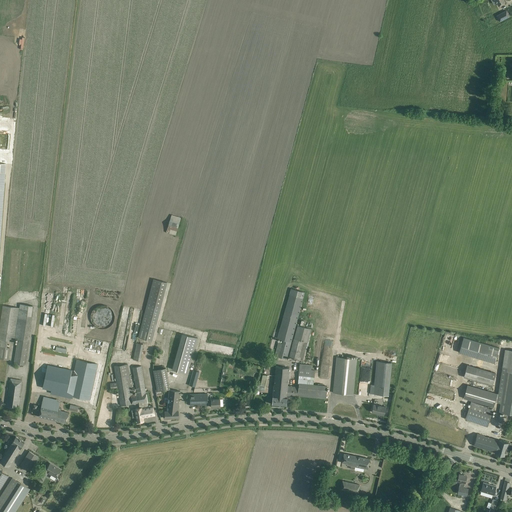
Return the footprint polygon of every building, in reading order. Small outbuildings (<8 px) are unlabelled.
[(500,21),(509,16),(506,11),(497,16),(500,21)] [(166,232),(176,235),(181,218),(172,215),(166,232)] [(291,289),(289,295),(285,311),(277,339),(283,340),(282,343),(278,342),(276,349),(275,356),(286,359),(304,292),(291,289)] [(152,341),(161,306),(147,303),(138,337),(152,341)] [(10,348),(6,347),(7,341),(14,342),(14,338),(19,339),(15,364),(24,365),(28,340),(32,306),(20,304),(19,308),(3,306),(0,325),(0,358),(9,360),(10,348)] [(294,339),(289,357),(303,360),(311,329),(298,325),(294,339)] [(182,334),(172,370),(187,374),(197,338),(182,334)] [(499,348),(463,338),(459,352),(495,363),(499,348)] [(511,417),(511,418),(511,417),(511,350),(505,349),(498,394),(467,385),(463,398),(494,407),(495,403),(500,403),(499,413),(511,414),(511,417)] [(357,359),(336,357),(333,393),(353,395),(357,359)] [(89,400),(97,364),(77,359),(69,396),(89,400)] [(196,360),(189,385),(195,387),(199,372),(196,371),(199,361),(196,360)] [(373,394),(388,395),(391,363),(376,361),(374,385),(370,385),(369,393),(373,394)] [(111,390),(118,389),(121,406),(139,403),(140,408),(135,409),(137,417),(138,422),(144,421),(143,419),(155,417),(153,406),(147,408),(147,406),(146,407),(144,399),(147,399),(146,392),(141,366),(132,367),(137,394),(133,394),(128,364),(114,366),(117,382),(110,383),(111,390)] [(297,398),(297,396),(326,398),(327,386),(313,385),(315,370),(311,370),(312,365),(300,364),(298,384),(299,384),(298,387),(287,386),(289,368),(276,367),(273,395),(272,404),(286,405),(287,397),(297,398)] [(48,365),(43,388),(67,394),(72,370),(48,365)] [(464,377),(476,380),(492,385),(495,373),(467,365),(464,377)] [(166,368),(154,370),(157,391),(158,391),(170,389),(166,368)] [(19,404),(20,397),(19,397),(21,380),(11,379),(7,402),(6,407),(18,409),(19,404)] [(165,411),(165,414),(165,419),(179,418),(178,411),(179,406),(181,391),(169,389),(166,411),(165,411)] [(220,407),(220,402),(220,399),(211,400),(208,400),(207,393),(189,395),(190,406),(208,405),(211,405),(211,407),(220,407)] [(66,423),(67,418),(69,413),(58,410),(59,402),(43,398),(41,406),(39,417),(66,423)] [(488,426),(490,420),(493,410),(487,408),(487,407),(471,402),(469,408),(465,419),(488,426)] [(371,412),(377,413),(377,414),(383,416),(385,407),(373,404),(371,412)] [(477,434),(474,446),(495,452),(495,453),(504,456),(508,443),(499,440),(477,434)] [(9,467),(22,446),(24,442),(16,437),(0,462),(9,467)] [(21,465),(30,471),(38,457),(29,451),(21,465)] [(348,465),(355,466),(357,456),(344,454),(342,463),(348,464),(348,465)] [(361,471),(362,468),(367,469),(370,459),(357,456),(355,466),(355,469),(361,471)] [(44,467),(38,478),(43,481),(48,473),(51,475),(50,478),(54,480),(61,470),(50,463),(46,469),(44,467)] [(0,488),(8,476),(0,470),(0,488)] [(455,475),(453,480),(462,482),(461,484),(460,483),(457,493),(466,495),(468,489),(463,488),(466,475),(459,474),(458,476),(455,475)] [(26,496),(30,490),(12,478),(0,496),(0,511),(14,511),(25,495),(26,496)] [(349,491),(351,483),(342,481),(341,489),(349,491)] [(505,500),(507,494),(507,493),(510,494),(510,495),(511,495),(511,489),(511,490),(508,489),(510,483),(505,481),(500,498),(505,500)] [(480,491),(493,495),(496,486),(483,482),(480,491)] [(351,483),(349,491),(358,492),(360,485),(351,483)] [(492,499),(488,511),(493,511),(497,500),(492,499)]
